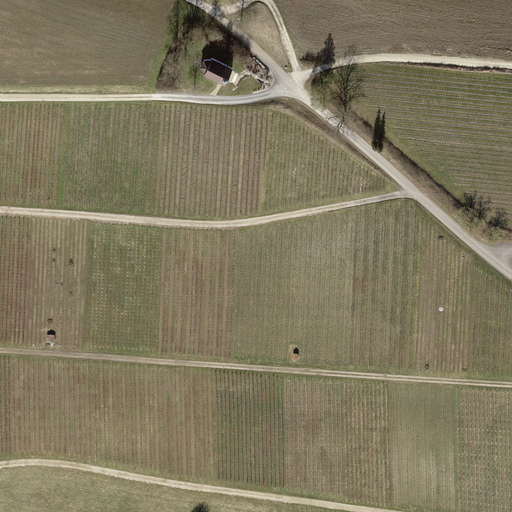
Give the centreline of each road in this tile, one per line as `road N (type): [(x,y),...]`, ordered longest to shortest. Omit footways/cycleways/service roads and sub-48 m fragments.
road 1 (track): [(511,384),(0,349)]
road 2 (track): [(412,189),(222,224),(0,209)]
road 3 (track): [(411,511),(38,458),(0,464)]
road 4 (track): [(0,97),(233,100),(289,85)]
road 5 (track): [(289,85),(511,273)]
road 6 (track): [(289,85),(362,58),(511,64)]
road 7 (track): [(193,0),(289,85)]
